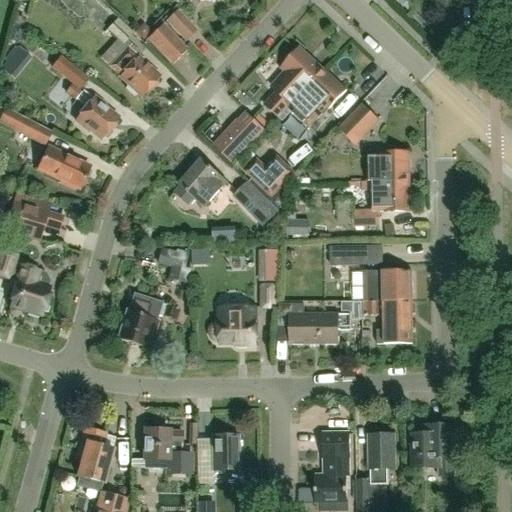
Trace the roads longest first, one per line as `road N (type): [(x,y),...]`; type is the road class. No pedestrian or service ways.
road 1 (residential): [(280,386),(433,381),(443,373),(444,94)]
road 2 (residential): [(64,370),(112,214),(140,160),(291,0)]
road 3 (residential): [(64,370),(145,388),(280,386)]
road 4 (residential): [(23,511),(64,370)]
road 5 (residential): [(444,94),(346,0)]
road 6 (residential): [(281,511),(280,386)]
